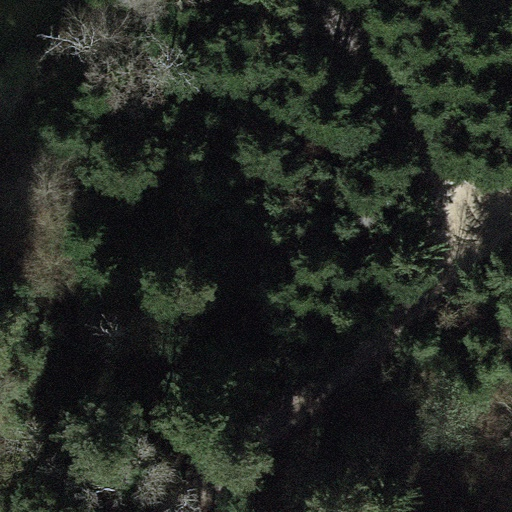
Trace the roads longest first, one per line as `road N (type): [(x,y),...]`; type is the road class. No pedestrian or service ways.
road 1 (track): [(505,229),(211,511)]
road 2 (unclassified): [(328,0),(420,132),(505,229)]
